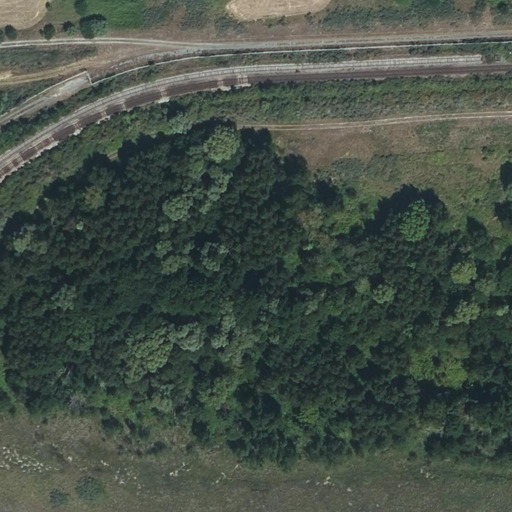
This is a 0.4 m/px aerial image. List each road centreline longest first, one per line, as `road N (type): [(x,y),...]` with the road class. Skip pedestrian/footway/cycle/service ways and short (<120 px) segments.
road 1 (track): [(0,255),(47,195),(106,149),(184,126),(511,113)]
road 2 (track): [(244,46),(0,43)]
